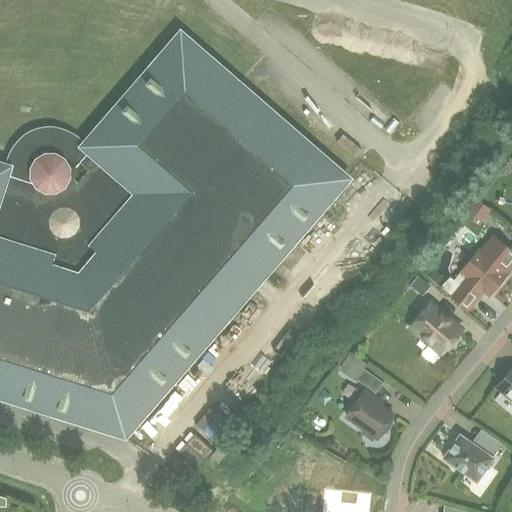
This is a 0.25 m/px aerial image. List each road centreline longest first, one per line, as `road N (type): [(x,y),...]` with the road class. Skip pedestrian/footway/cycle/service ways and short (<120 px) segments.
road 1 (residential): [(125,506),(138,463),(211,403),(409,169)]
road 2 (residential): [(397,511),(401,459),(419,423),(511,312)]
